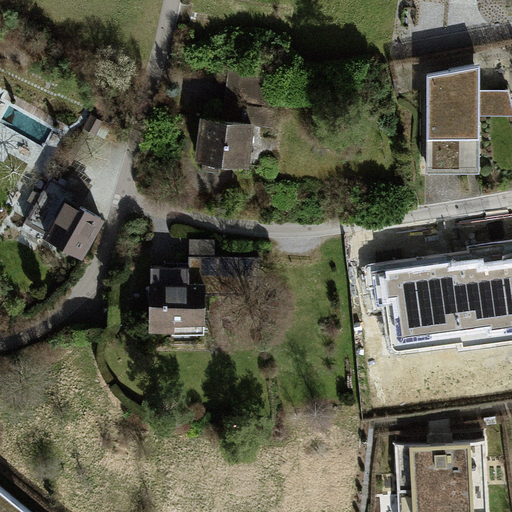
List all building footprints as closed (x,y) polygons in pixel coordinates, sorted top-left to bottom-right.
[(485,57),(426,70),(424,171),(485,172),(485,57)] [(274,70),(231,66),(225,119),(205,117),(200,165),(263,171),(274,70)] [(47,184),(25,225),(82,256),(104,215),(47,184)] [(192,273),(193,273),(192,286),(261,287),(262,260),(218,259),(219,240),(192,239),(192,273)] [(469,252),(367,265),(370,286),(375,286),(378,306),(387,305),(393,351),(463,343),(464,348),(511,341),(511,241),(468,247),(469,252)] [(188,268),(144,267),(143,331),(201,332),(202,286),(187,286),(188,268)] [(489,511),(486,433),(397,437),(400,511),(489,511)] [(28,511),(0,489),(0,511),(28,511)]
